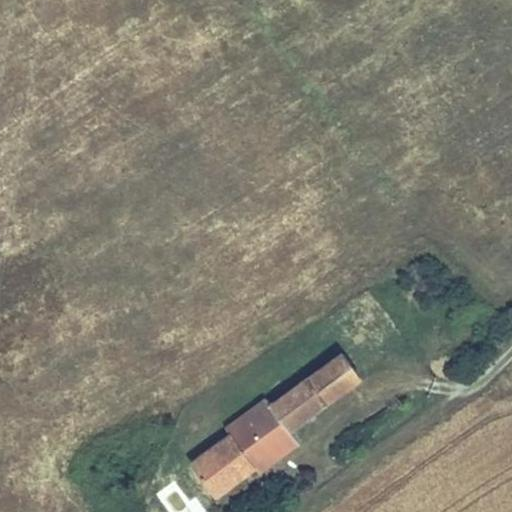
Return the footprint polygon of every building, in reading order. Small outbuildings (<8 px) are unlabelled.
[(362,341),(344,354),(357,372),(375,358),(362,341)] [(344,397),(363,381),(357,372),(344,354),(323,371),(344,397)] [(344,397),(323,371),(313,378),(333,405),(344,397)] [(291,437),(333,405),(313,378),(272,410),(291,437)] [(194,469),(219,502),(255,475),(231,441),(194,469)]
